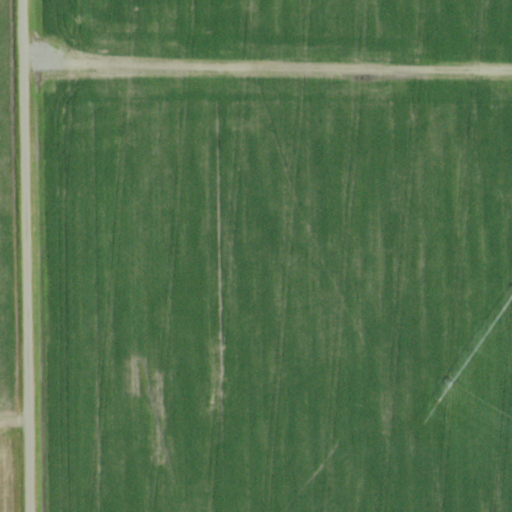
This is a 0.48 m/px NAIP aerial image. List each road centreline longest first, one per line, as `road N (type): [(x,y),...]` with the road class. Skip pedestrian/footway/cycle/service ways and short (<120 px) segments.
road 1 (residential): [(27,511),(25,0)]
road 2 (residential): [(511,72),(182,71),(26,57)]
